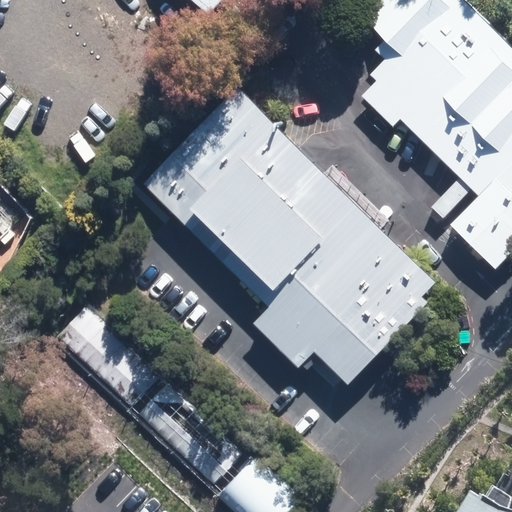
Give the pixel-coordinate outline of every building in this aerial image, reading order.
[(204,0),(220,15),(234,0),(204,0)] [(410,117),(488,193),(511,169),(511,36),(475,0),(388,0),(376,13),(401,37),(407,43),(381,69),(385,73),(388,75),(372,91),(404,123),(410,117)] [(385,353),(457,282),(429,253),(249,76),(154,172),(182,200),(284,303),(268,318),(311,361),(318,354),(329,343),(361,376),(385,353)] [(511,169),(488,193),(459,223),(507,270),(511,264),(511,169)] [(137,407),(167,375),(90,303),(60,336),(137,407)] [(223,486),(253,454),(174,381),(144,413),(223,486)] [(262,457),(230,492),(250,511),(300,511),(310,501),(262,457)] [(511,511),(511,508),(502,501),(494,511),(511,511)]
